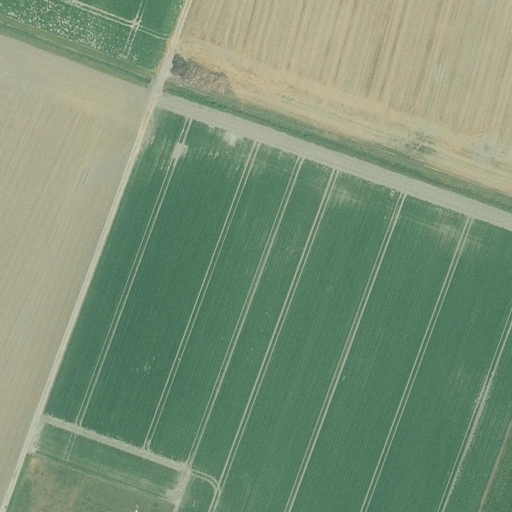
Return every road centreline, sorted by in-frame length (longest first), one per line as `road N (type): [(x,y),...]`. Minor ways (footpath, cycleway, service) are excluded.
road 1 (track): [(163,73),(3,511)]
road 2 (track): [(189,0),(163,73),(511,202)]
